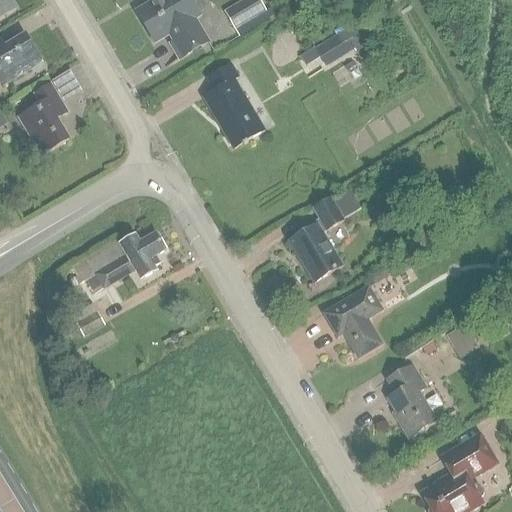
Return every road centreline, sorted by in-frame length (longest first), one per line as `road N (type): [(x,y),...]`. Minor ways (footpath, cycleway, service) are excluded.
road 1 (tertiary): [(365,511),(179,200),(140,182)]
road 2 (unclassified): [(140,182),(138,131),(61,0)]
road 3 (tertiary): [(0,257),(140,182)]
